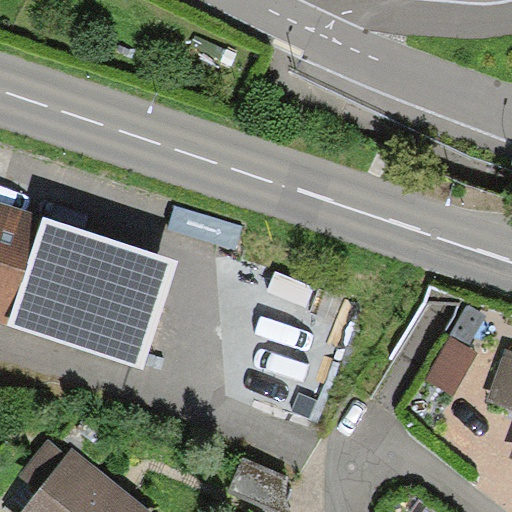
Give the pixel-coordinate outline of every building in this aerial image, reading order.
[(0,325),(10,329),(45,223),(46,219),(0,203),(0,325)] [(45,223),(10,329),(146,374),(181,268),(45,223)] [(468,310),(429,378),(455,393),(478,353),(469,348),(485,320),(468,310)] [(511,358),(501,354),(484,402),(511,411),(511,358)] [(151,511),(76,450),(25,511),(151,511)]
